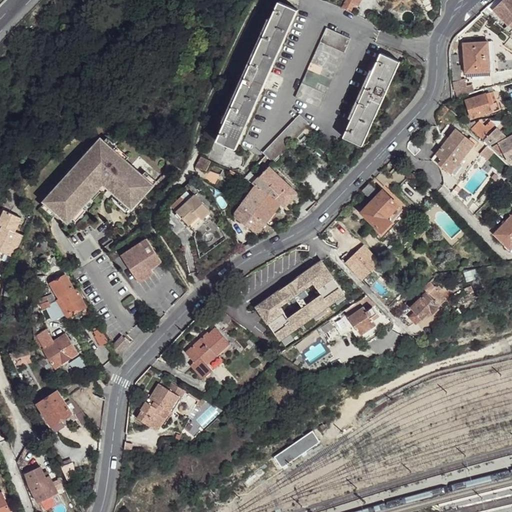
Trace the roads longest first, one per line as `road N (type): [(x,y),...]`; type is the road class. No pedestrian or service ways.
road 1 (tertiary): [(101,511),(124,380),(225,276),(315,222),(429,102),(440,37),(476,0)]
road 2 (track): [(261,0),(198,129),(188,172),(154,214),(158,238),(199,298)]
road 3 (unknown): [(322,225),(351,279),(401,322),(431,330),(447,322)]
road 4 (unknown): [(322,225),(306,272),(264,302),(240,297),(225,276)]
